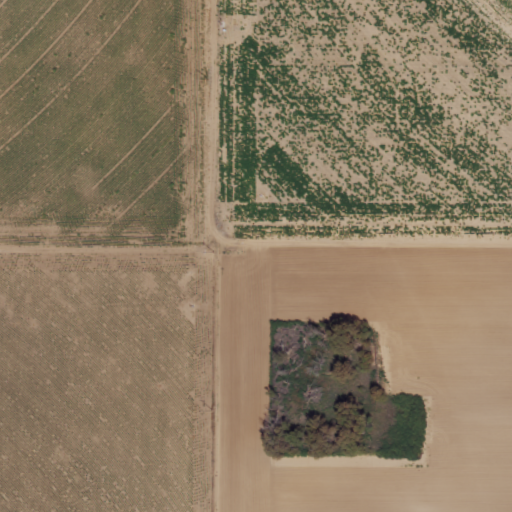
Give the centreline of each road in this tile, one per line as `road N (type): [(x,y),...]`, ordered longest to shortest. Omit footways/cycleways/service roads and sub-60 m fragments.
road 1 (residential): [(223,511),(223,0)]
road 2 (track): [(0,229),(223,222)]
